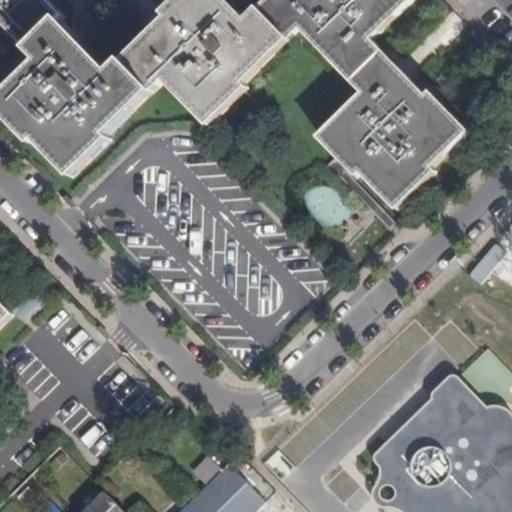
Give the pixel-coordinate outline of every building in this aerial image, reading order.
[(49,0),(0,0),(0,17),(31,50),(62,22),(66,18),(49,0)] [(126,62),(156,93),(168,82),(211,126),(251,89),(248,85),(294,41),(263,9),(250,21),(228,0),(182,0),(167,15),(171,19),(126,62)] [(272,0),(263,9),(294,41),(304,31),(355,83),(387,52),(375,40),(416,0),(272,0)] [(62,22),(31,50),(43,62),(0,104),(0,108),(35,145),(40,141),(75,179),(115,141),(111,136),(156,93),(126,62),(113,74),(62,22)] [(387,52),(355,83),(367,94),(321,138),(360,178),(364,173),(400,210),(438,172),(435,169),(472,132),(434,93),(430,97),(387,52)] [(332,180),(302,198),(321,232),(352,214),(332,180)] [(0,330),(16,315),(0,299),(0,330)] [(394,378),(442,335),(421,312),(374,355),(394,378)] [(456,375),(372,455),(380,469),(372,498),(385,511),(511,511),(511,413),(504,406),(487,408),(456,375)] [(68,460),(63,454),(53,464),(58,470),(68,460)] [(196,469),(207,483),(226,467),(215,454),(196,469)] [(197,500),(208,511),(259,511),(267,504),(231,467),(197,500)] [(183,484),(191,491),(196,484),(190,478),(183,484)] [(87,511),(125,511),(107,493),(87,511)] [(120,501),(131,511),(137,505),(127,494),(120,501)] [(208,511),(197,500),(185,511),(208,511)]
